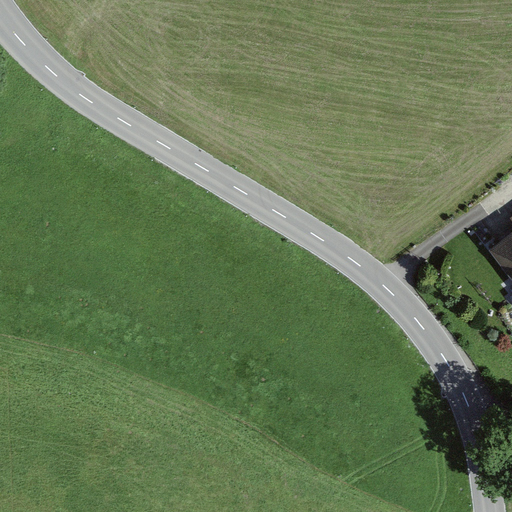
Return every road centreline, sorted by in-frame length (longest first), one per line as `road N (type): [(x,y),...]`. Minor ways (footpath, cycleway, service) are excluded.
road 1 (tertiary): [(0,11),(77,92),(343,251),(424,327),(469,403),(491,511)]
road 2 (track): [(511,195),(379,282)]
